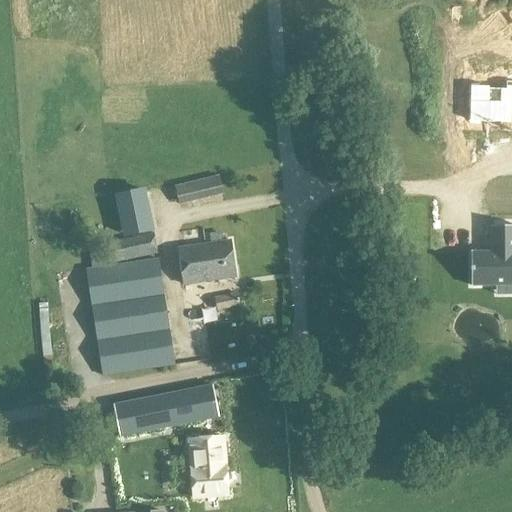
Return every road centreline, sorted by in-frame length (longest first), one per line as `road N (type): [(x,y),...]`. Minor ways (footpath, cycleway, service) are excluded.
road 1 (residential): [(298,329),(272,0)]
road 2 (unknown): [(288,194),(411,191),(511,211)]
road 3 (track): [(297,354),(319,511)]
